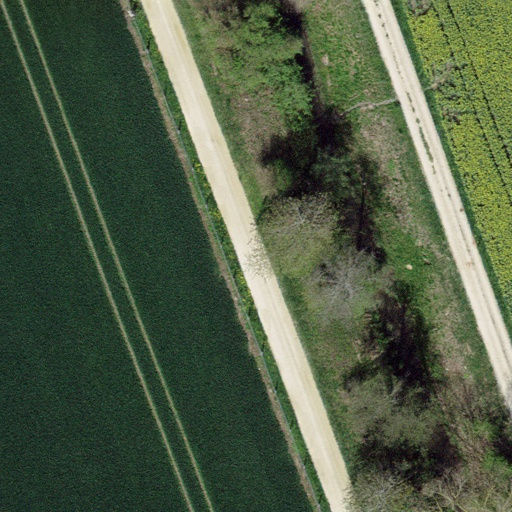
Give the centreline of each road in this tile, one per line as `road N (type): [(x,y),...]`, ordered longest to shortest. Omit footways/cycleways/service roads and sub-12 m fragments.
road 1 (track): [(345,511),(153,0)]
road 2 (track): [(511,385),(372,0)]
